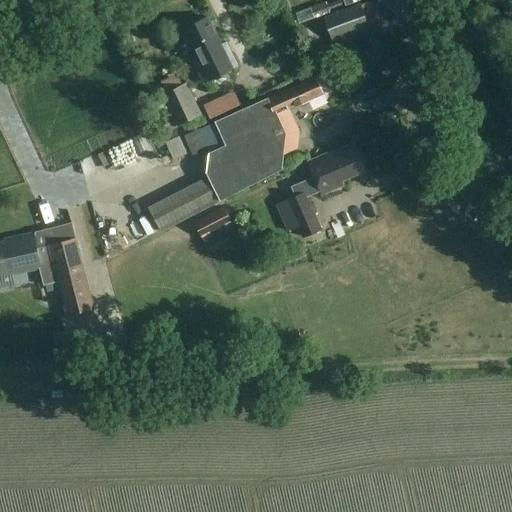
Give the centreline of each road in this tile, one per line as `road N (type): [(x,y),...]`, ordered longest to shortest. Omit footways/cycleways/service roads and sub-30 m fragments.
road 1 (track): [(511,360),(129,375),(0,371)]
road 2 (unclassified): [(511,251),(426,160),(416,123),(411,0)]
